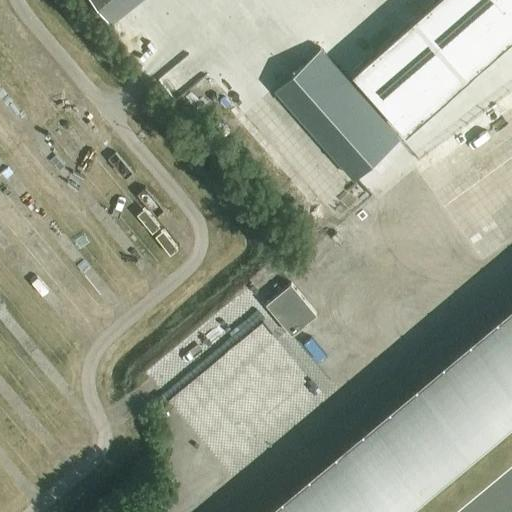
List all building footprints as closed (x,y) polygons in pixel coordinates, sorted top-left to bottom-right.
[(250,0),(256,11),(266,5),(263,0),(250,0)] [(511,0),(433,0),(352,72),(406,133),(511,40),(511,0)] [(321,48),(275,89),(355,179),(401,139),(321,48)] [(485,266),(511,244),(511,225),(500,210),(487,220),(492,226),(468,245),(485,266)] [(303,273),(320,289),(352,254),(335,239),(303,273)] [(291,283),(266,304),(292,334),(316,314),(291,283)] [(237,311),(252,321),(258,313),(243,302),(237,311)] [(511,310),(267,511),(401,511),(511,419),(511,310)]
